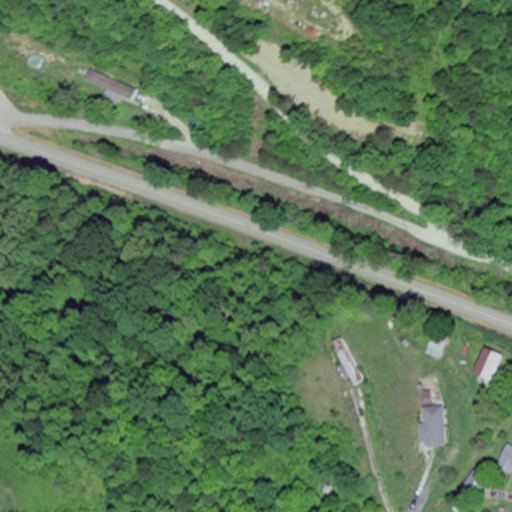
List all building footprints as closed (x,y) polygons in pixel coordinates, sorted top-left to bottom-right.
[(86,84),(132,105),(138,91),(91,71),(86,84)] [(438,360),(449,339),(435,332),(425,354),(438,360)] [(445,407),(423,407),(424,449),(446,448),(445,407)] [(511,448),(507,446),(497,469),(510,475),(511,470),(511,448)] [(461,489),(474,500),(489,482),(476,471),(461,489)]
